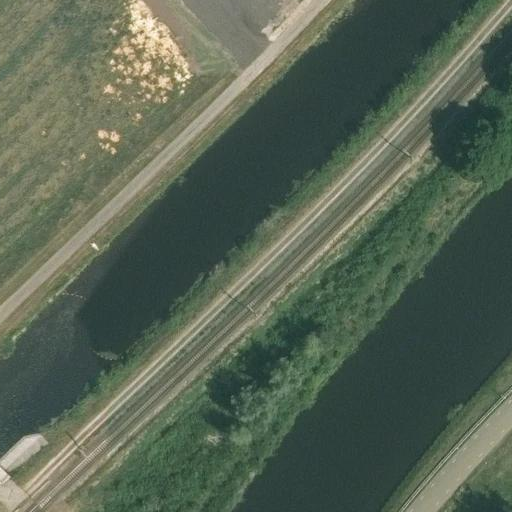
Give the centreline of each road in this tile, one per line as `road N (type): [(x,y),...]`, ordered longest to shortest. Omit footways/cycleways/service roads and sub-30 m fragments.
road 1 (track): [(32,511),(4,488),(35,480),(208,317),(511,2)]
road 2 (tertiary): [(419,511),(511,411)]
